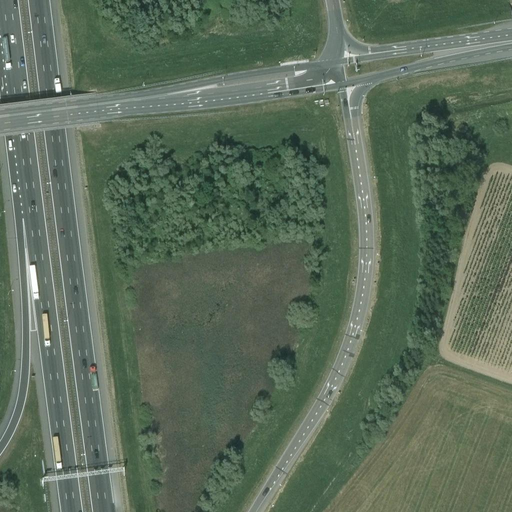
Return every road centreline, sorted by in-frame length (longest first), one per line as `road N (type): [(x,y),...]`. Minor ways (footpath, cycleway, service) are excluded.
road 1 (motorway): [(103,511),(40,0)]
road 2 (motorway): [(252,511),(326,388),(353,321),(362,230),(342,85)]
road 3 (primary): [(341,61),(0,113)]
road 4 (primary): [(0,126),(342,85)]
road 5 (motorway): [(33,217),(71,511)]
road 6 (motorway): [(33,217),(23,270),(24,376),(0,448)]
road 7 (motorway): [(6,0),(33,217)]
road 8 (primary): [(342,85),(511,43)]
road 9 (primary): [(511,41),(341,61)]
